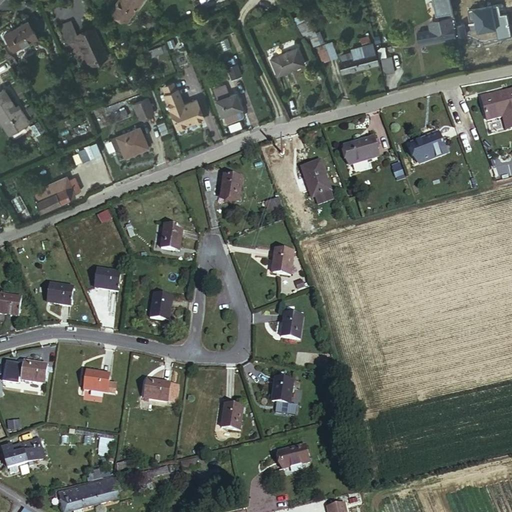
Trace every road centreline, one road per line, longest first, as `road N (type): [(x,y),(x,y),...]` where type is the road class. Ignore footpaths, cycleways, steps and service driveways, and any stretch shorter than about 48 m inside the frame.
road 1 (residential): [(0,235),(220,146),(511,69)]
road 2 (residential): [(187,355),(229,358),(239,350),(243,329),(218,254),(205,257),(196,325)]
road 3 (residential): [(0,345),(67,332),(187,355)]
